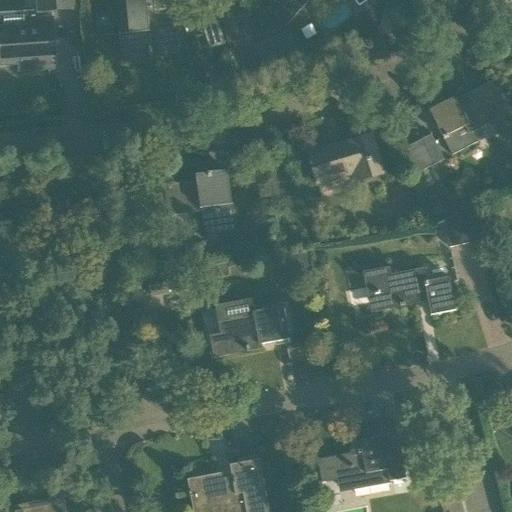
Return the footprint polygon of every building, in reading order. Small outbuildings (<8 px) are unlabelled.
[(35,0),(36,13),(76,10),(75,0),(35,0)] [(174,32),(182,32),(180,11),(153,14),(151,0),(117,0),(121,39),(128,38),(130,56),(148,54),(149,61),(152,60),(151,57),(176,54),(174,32)] [(52,68),(51,48),(49,18),(27,19),(26,10),(0,11),(0,64),(18,63),(18,70),(52,68)] [(429,110),(443,137),(452,155),(478,142),(473,133),(496,121),(500,130),(506,127),(507,127),(511,124),(511,108),(510,109),(499,88),(496,89),(492,81),(475,90),(476,92),(478,91),(482,97),(460,108),(455,97),(429,110)] [(409,143),(419,169),(445,159),(435,133),(409,143)] [(310,161),(308,161),(309,166),(311,165),(317,184),(360,171),(362,180),(382,174),(370,135),(341,144),(343,149),(328,153),(327,148),(308,154),(310,161)] [(204,233),(212,232),(235,228),(226,168),(195,173),(196,179),(162,184),(163,194),(153,196),(156,216),(168,214),(170,227),(189,224),(187,211),(201,209),(204,233)] [(297,197),(284,199),(289,241),(302,240),(297,197)] [(444,220),(450,247),(476,241),(464,210),(462,211),(462,209),(444,219),(444,220)] [(286,244),(276,246),(278,254),(287,252),(286,244)] [(224,250),(206,254),(208,266),(211,265),(226,263),(224,250)] [(308,252),(287,256),(290,271),(311,267),(308,252)] [(178,281),(175,263),(146,269),(150,286),(152,298),(180,292),(178,281)] [(226,263),(211,265),(213,276),(228,273),(226,263)] [(362,273),(363,276),(367,295),(374,294),(375,295),(379,294),(382,309),(381,309),(381,311),(405,306),(404,305),(427,300),(430,316),(456,311),(449,277),(424,282),(421,269),(391,275),(389,267),(362,273)] [(219,323),(221,335),(210,337),(214,357),(246,351),(246,352),(249,352),(248,347),(289,339),(284,307),(253,313),(253,316),(219,323)] [(398,434),(397,434),(359,441),(361,449),(357,450),(358,453),(317,460),(321,482),(337,479),(339,492),(352,490),(353,491),(391,484),(390,481),(406,478),(404,467),(398,434)] [(267,511),(259,460),(229,465),(231,473),(217,475),(217,474),(187,480),(189,491),(188,491),(189,497),(190,497),(193,511),(267,511)] [(22,511),(22,510),(11,511),(65,511),(62,497),(36,503),(38,511),(37,511),(22,511)]
